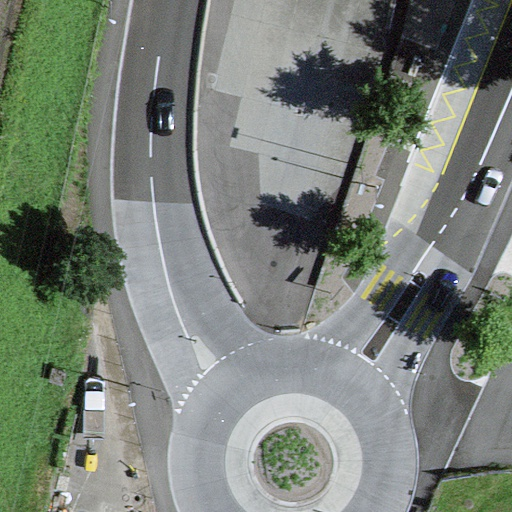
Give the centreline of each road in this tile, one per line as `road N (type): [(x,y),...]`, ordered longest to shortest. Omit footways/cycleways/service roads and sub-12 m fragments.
road 1 (unclassified): [(164,262),(151,123),(167,0)]
road 2 (primary): [(382,416),(439,281),(450,217)]
road 3 (primary): [(450,217),(337,344),(305,363)]
road 4 (unclassified): [(164,262),(167,312),(200,436)]
road 5 (unclassified): [(269,366),(209,317),(164,262)]
road 6 (primary): [(450,217),(511,87)]
road 7 (unknown): [(390,441),(511,413)]
